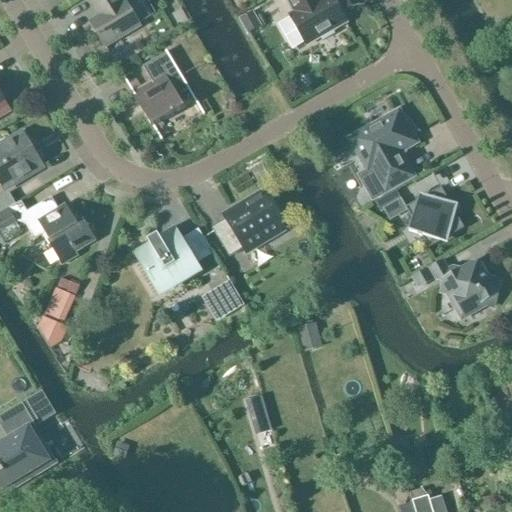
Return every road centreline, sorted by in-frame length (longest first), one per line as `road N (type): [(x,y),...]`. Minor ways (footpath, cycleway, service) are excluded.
road 1 (residential): [(10,0),(107,158),(158,181),(197,173),(413,46)]
road 2 (residential): [(511,218),(413,46)]
